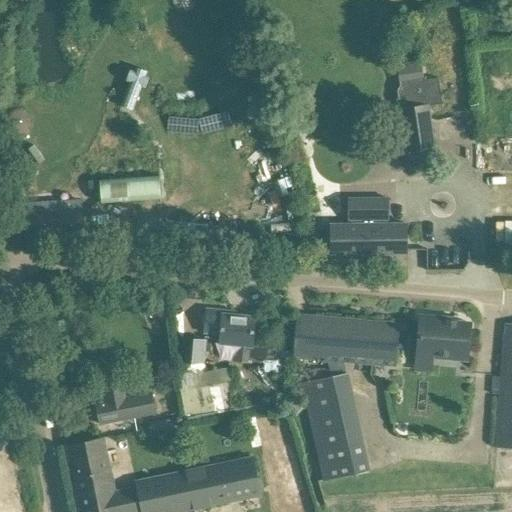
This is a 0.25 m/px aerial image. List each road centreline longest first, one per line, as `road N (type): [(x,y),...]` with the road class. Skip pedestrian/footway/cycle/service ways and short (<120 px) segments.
road 1 (unclassified): [(511,292),(38,259),(4,272)]
road 2 (unclassified): [(53,511),(4,272)]
